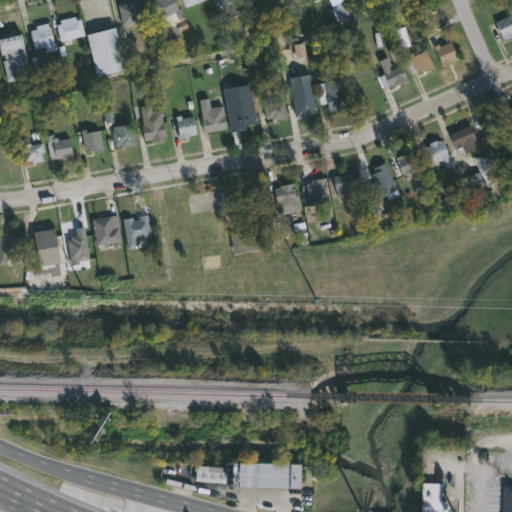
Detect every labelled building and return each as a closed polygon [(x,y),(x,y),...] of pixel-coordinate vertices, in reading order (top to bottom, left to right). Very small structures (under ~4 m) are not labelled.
[(125,26),(122,27),(118,9),(120,9),(119,5),(139,0),(144,22),(125,26)] [(174,0),(183,21),(185,20),(188,27),(178,31),(180,35),(169,40),(167,36),(161,39),(158,32),(155,34),(154,32),(153,32),(148,21),(158,17),(150,0),(174,0)] [(204,0),(185,8),(182,0),(204,0)] [(240,0),(242,4),(228,11),(223,0),(240,0)] [(511,36),(508,39),(504,40),(496,21),(511,14),(511,36)] [(75,17),(76,20),(80,19),(83,36),(60,41),(56,25),(60,24),(60,20),(75,17)] [(48,23),(49,26),(50,26),(56,51),(46,53),(44,47),(34,50),(30,31),(36,29),(36,26),(48,23)] [(125,70),(96,77),(86,35),(115,28),(125,70)] [(16,30),(17,35),(21,34),(29,71),(17,74),(18,79),(7,82),(3,61),(5,60),(4,54),(1,55),(0,50),(0,39),(2,39),(1,33),(16,30)] [(450,42),(458,58),(443,67),(433,47),(439,44),(440,47),(450,42)] [(181,45),(184,57),(160,63),(156,49),(181,45)] [(426,49),(434,68),(422,73),(420,69),(410,73),(405,61),(410,59),(408,54),(417,50),(418,53),(426,49)] [(401,65),(408,81),(395,87),(394,85),(389,87),(388,84),(381,87),(377,77),(383,75),(384,72),(401,65)] [(341,81),(345,111),(334,112),(333,110),(329,111),(327,103),(320,105),(317,84),(341,81)] [(249,85),(250,94),(252,94),(257,123),(243,125),(242,120),(238,121),(234,97),(238,96),(237,90),(245,88),(245,86),(249,85)] [(311,89),(314,110),(312,110),(312,113),(295,113),(293,92),(296,92),(296,90),(311,89)] [(208,98),(210,108),(222,106),(226,129),(204,133),(199,100),(208,98)] [(284,102),(286,118),(272,121),(271,119),(265,120),(263,105),(264,105),(264,103),(272,102),(272,104),(284,102)] [(150,104),(151,112),(160,110),(166,139),(150,142),(150,139),(143,141),(138,106),(150,104)] [(511,136),(501,113),(510,109),(509,107),(511,105),(511,136)] [(181,116),(182,119),(193,116),(197,134),(188,136),(189,138),(180,140),(175,117),(181,116)] [(135,145),(121,147),(121,146),(109,146),(106,128),(132,124),(135,145)] [(470,125),(480,148),(465,155),(462,147),(456,149),(449,134),(470,125)] [(87,129),(87,133),(100,130),(103,150),(94,152),(94,150),(89,151),(88,148),(84,149),(81,130),(87,129)] [(54,134),(54,138),(57,137),(58,140),(69,138),(72,156),(68,157),(68,159),(50,161),(45,136),(54,134)] [(0,162),(13,162),(11,137),(1,138),(1,145),(0,144),(0,162)] [(436,140),(437,142),(441,141),(453,165),(445,169),(441,161),(438,162),(439,164),(428,169),(419,152),(426,149),(425,147),(430,145),(429,144),(436,140)] [(43,143),(44,152),(42,152),(43,162),(32,163),(32,161),(24,162),(22,146),(23,145),(43,143)] [(411,173),(405,176),(404,174),(403,175),(395,160),(415,149),(422,161),(419,162),(421,166),(411,173)] [(498,182),(487,187),(486,186),(465,195),(459,181),(479,171),(473,157),(487,158),(498,182)] [(399,196),(388,200),(386,196),(382,197),(383,201),(371,206),(364,190),(376,185),(371,175),(375,173),(373,168),(386,163),(399,196)] [(356,173),(360,194),(338,198),(333,178),(356,173)] [(313,203),(308,204),(306,183),(311,183),(311,180),(325,178),(328,202),(313,203)] [(293,184),(294,192),(297,191),(300,210),(290,212),(291,213),(278,215),(274,189),(280,188),(280,186),(293,184)] [(120,242),(121,248),(112,250),(111,243),(97,246),(92,219),(119,214),(121,227),(119,227),(121,241),(120,242)] [(62,275),(48,277),(47,273),(35,275),(31,248),(36,247),(33,228),(54,224),(62,275)] [(262,250),(233,254),(229,234),(259,229),(262,250)] [(0,233),(7,233),(7,237),(13,237),(13,236),(27,237),(26,251),(23,251),(23,260),(7,259),(7,265),(0,265),(0,233)] [(239,486),(239,461),(302,462),(302,486),(239,486)] [(421,511),(422,482),(443,483),(442,500),(450,507),(445,511),(421,511)] [(511,511),(503,511),(504,483),(511,483),(511,511)]
